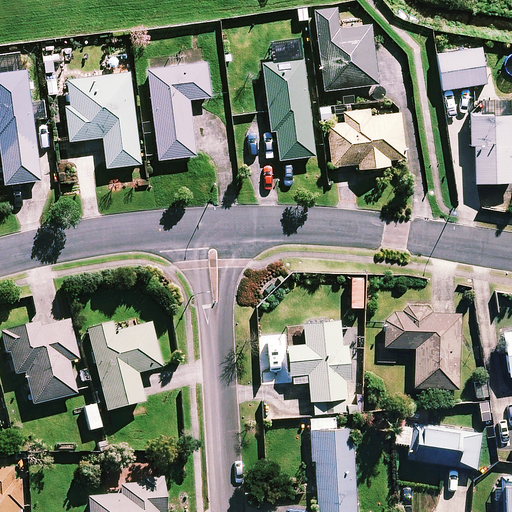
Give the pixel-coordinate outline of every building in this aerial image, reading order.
[(336,11),(315,14),(325,94),(378,88),(371,29),(338,33),(336,11)] [(314,159),(301,43),(272,46),(274,65),(263,66),(272,134),(277,134),(280,163),(314,159)] [(486,87),(480,51),(437,57),(443,93),(486,87)] [(211,100),(206,65),(148,72),(159,163),(196,159),(189,103),(211,100)] [(41,184),(27,74),(0,77),(0,154),(5,188),(41,184)] [(140,168),(130,77),(65,84),(71,144),(103,141),(107,171),(140,168)] [(369,120),(368,113),(344,116),(345,126),(327,128),(332,170),(358,167),(359,174),(390,170),(389,163),(405,162),(400,117),(369,120)] [(511,120),(470,121),(470,149),(475,148),(475,188),(511,187),(511,120)] [(431,310),(391,308),(390,319),(386,319),(385,350),(416,351),(414,391),(458,393),(461,317),(431,316),(431,310)] [(149,329),(133,332),(131,323),(87,333),(105,416),(143,408),(136,377),(159,372),(149,329)] [(76,365),(68,324),(2,337),(5,356),(9,355),(14,379),(25,376),(31,408),(74,400),(68,366),(76,365)] [(312,418),(352,414),(350,386),(347,349),(342,349),(340,326),(304,328),(305,348),(287,349),(290,378),(309,377),(312,418)] [(511,334),(501,337),(509,382),(511,381),(511,334)] [(429,416),(413,414),(407,463),(476,473),(481,438),(427,431),(429,416)] [(508,429),(497,430),(499,455),(510,454),(508,429)] [(356,511),(352,433),(311,435),(312,463),(315,463),(317,511),(356,511)] [(0,511),(19,511),(17,472),(0,473),(0,511)] [(511,511),(511,478),(503,479),(503,511),(511,511)] [(163,511),(161,484),(111,488),(112,500),(88,501),(88,511),(163,511)]
